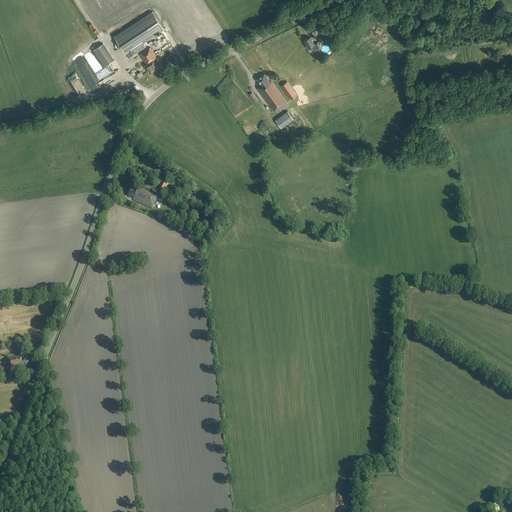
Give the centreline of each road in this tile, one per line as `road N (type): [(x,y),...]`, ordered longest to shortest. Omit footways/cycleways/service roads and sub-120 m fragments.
road 1 (tertiary): [(0,487),(134,119),(171,81),(334,0)]
road 2 (track): [(124,135),(217,196),(230,218),(220,243)]
